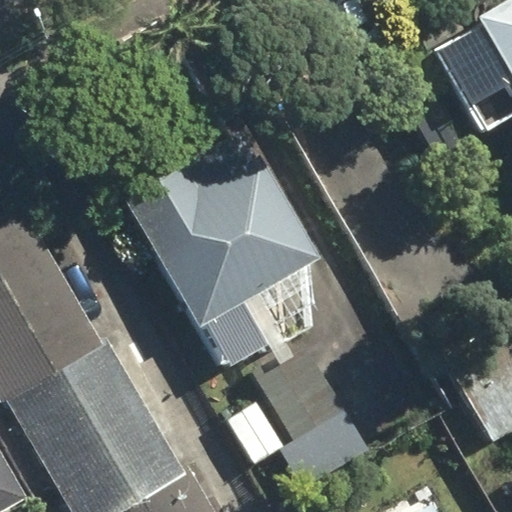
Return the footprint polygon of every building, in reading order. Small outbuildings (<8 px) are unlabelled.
[(511,0),(507,0),(466,24),(470,32),(429,56),(476,138),(511,116),(511,0)] [(101,206),(178,335),(295,267),(218,138),(101,206)] [(0,218),(0,394),(85,350),(12,212),(0,218)] [(511,326),(434,369),(476,445),(511,425),(511,326)] [(100,348),(0,405),(0,413),(56,511),(110,511),(174,476),(100,348)] [(297,353),(249,379),(303,476),(351,450),(297,353)] [(244,404),(212,421),(241,473),(273,455),(244,404)] [(498,489),(510,511),(511,511),(511,474),(500,481),(503,486),(498,489)] [(0,480),(0,504),(10,499),(0,480)] [(200,511),(185,481),(125,511),(200,511)]
